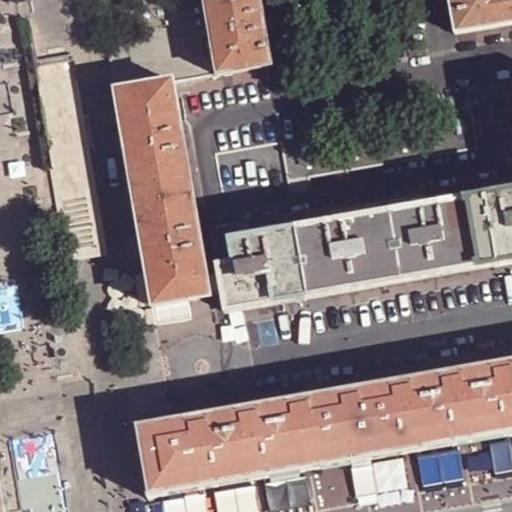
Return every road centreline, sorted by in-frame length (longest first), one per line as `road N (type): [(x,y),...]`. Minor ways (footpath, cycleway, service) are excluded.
road 1 (residential): [(286,99),(198,115),(213,209),(497,161),(482,66)]
road 2 (residential): [(511,313),(222,361)]
road 3 (residential): [(441,73),(286,99)]
